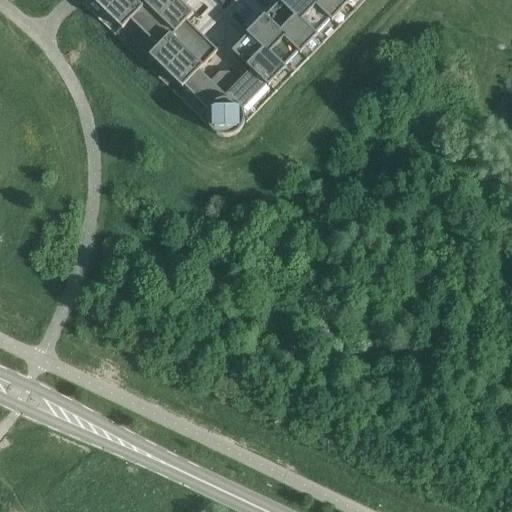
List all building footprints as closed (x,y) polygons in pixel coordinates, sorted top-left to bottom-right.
[(98,20),(99,21),(119,0),(86,0),(83,3),(82,4),(84,6),(98,20)] [(119,0),(99,21),(100,22),(100,21),(114,35),(113,35),(114,36),(149,0),(119,0)] [(149,0),(114,36),(115,37),(116,36),(128,49),(129,50),(171,7),(177,0),(149,0)] [(177,0),(171,7),(129,50),(130,51),(143,63),(144,65),(186,21),(187,22),(193,15),(177,0)] [(310,0),(282,0),(280,2),(324,44),(325,43),(324,43),(338,29),(339,29),(339,28),(310,0)] [(354,13),(355,12),(343,0),(310,0),(339,28),(340,27),(354,12),(354,13)] [(343,0),(355,12),(356,11),(366,0),(343,0)] [(323,45),(324,44),(280,2),(264,18),(308,60),(309,60),(308,59),(322,45),(323,45)] [(264,18),(249,35),(292,77),(293,76),(307,61),(308,60),(264,18)] [(201,36),(187,22),(186,21),(144,65),(145,65),(158,78),(158,79),(159,79),(201,36)] [(249,35),(233,51),(276,93),(277,92),(291,77),(291,78),(292,77),(249,35)] [(174,94),(175,94),(217,51),(201,36),(159,79),(160,80),(174,93),(174,94)] [(225,59),(217,51),(175,94),(175,95),(176,95),(206,124),(207,123),(208,126),(210,129),(212,131),(214,133),(216,135),(219,136),(222,137),(225,138),(225,59)] [(228,138),(230,137),(233,136),(236,135),(238,133),(240,131),(242,128),(243,126),(244,123),(246,123),(246,124),(275,94),(276,93),(233,51),(225,59),(225,138),(228,138)]
